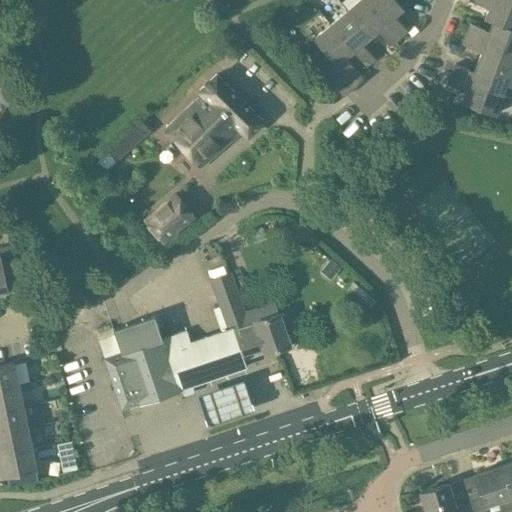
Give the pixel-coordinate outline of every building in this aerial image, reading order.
[(391,44),(399,37),(366,0),(358,0),(347,10),(369,36),(378,29),(391,44)] [(366,0),(399,37),(407,30),(394,15),(403,7),(396,0),(366,0)] [(485,18),(493,21),(511,28),(511,5),(499,0),(470,0),(489,7),(485,18)] [(347,10),(330,24),(353,50),(366,66),(374,58),(361,43),(369,36),(347,10)] [(470,23),(466,33),(511,50),(511,28),(493,21),(489,30),(470,23)] [(353,50),(330,24),(314,38),(322,48),(310,58),(343,96),(363,78),(345,57),(353,50)] [(482,50),(478,61),(510,73),(511,67),(511,50),(466,33),(462,43),(482,50)] [(455,64),(451,74),(502,93),(510,73),(478,61),(474,71),(455,64)] [(200,168),(242,131),(247,135),(263,120),(216,74),(199,90),(202,94),(165,128),(200,168)] [(510,96),(502,93),(451,74),(447,84),(466,91),(462,102),(494,114),(502,117),(510,96)] [(143,119),(109,149),(117,158),(151,128),(143,119)] [(192,215),(174,194),(144,220),(162,241),(192,215)] [(0,254),(0,292),(4,295),(8,290),(7,287),(19,284),(10,244),(0,245),(0,252),(0,255),(0,254)] [(211,279),(226,320),(242,314),(245,313),(230,272),(211,279)] [(242,314),(226,320),(229,328),(233,327),(242,354),(263,347),(265,353),(289,345),(279,313),(265,317),(262,307),(245,313),(242,314)] [(246,367),(242,354),(233,327),(229,328),(190,341),(186,330),(161,338),(153,315),(113,329),(121,351),(104,357),(121,408),(138,403),(246,367)] [(0,388),(18,384),(14,363),(0,365),(0,388)] [(197,387),(208,418),(252,402),(242,372),(197,387)] [(0,410),(23,405),(18,384),(0,388),(0,410)] [(0,432),(27,427),(23,405),(0,410),(0,432)] [(0,453),(31,448),(27,427),(0,432),(0,453)] [(58,455),(46,457),(49,471),(75,466),(69,438),(55,441),(58,455)] [(36,469),(31,448),(0,453),(0,467),(2,476),(36,469)] [(511,462),(502,466),(511,496),(511,462)] [(511,508),(511,496),(502,466),(473,475),(481,498),(468,502),(471,511),(506,511),(506,510),(511,508)] [(471,511),(468,502),(455,506),(448,483),(419,493),(425,511),(471,511)]
